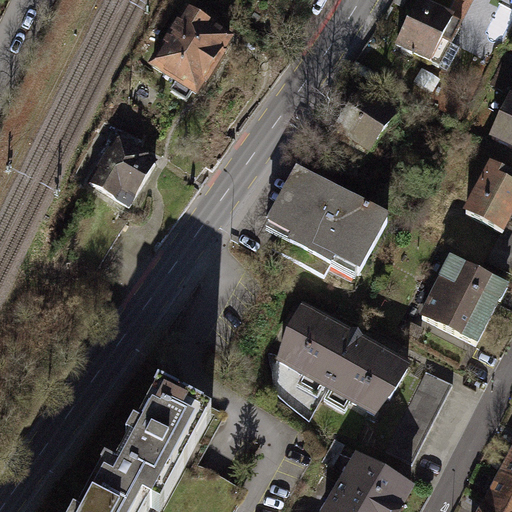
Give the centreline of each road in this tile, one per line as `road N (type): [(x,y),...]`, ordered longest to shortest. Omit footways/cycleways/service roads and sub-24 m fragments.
road 1 (primary): [(9,511),(360,0)]
road 2 (residential): [(511,361),(432,511)]
